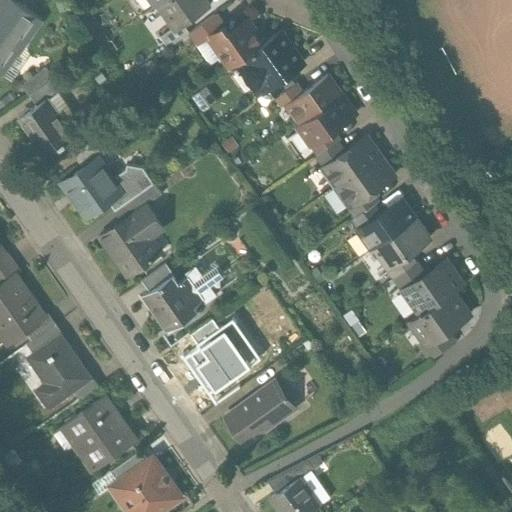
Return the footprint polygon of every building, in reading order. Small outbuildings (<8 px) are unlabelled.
[(43,19),(15,0),(2,0),(0,3),(0,70),(6,75),(7,74),(6,73),(43,19)] [(207,0),(163,0),(158,4),(176,28),(183,24),(210,4),(207,0)] [(207,41),(206,40),(222,28),(214,16),(189,33),(187,34),(197,48),(207,41)] [(227,70),(236,64),(263,45),(247,22),(228,36),(222,28),(206,40),(207,41),(218,57),(227,70)] [(183,24),(176,28),(161,39),(168,48),(187,34),(189,33),(183,24)] [(281,32),(263,45),(236,64),(258,95),(278,81),(303,63),(281,32)] [(208,64),(218,57),(207,41),(197,48),(208,64)] [(22,82),(31,94),(55,78),(46,65),(22,82)] [(300,125),(341,96),(342,95),(328,75),(302,93),(286,105),(300,125)] [(49,96),(59,90),(64,86),(57,76),(55,78),(31,94),(38,104),(49,96)] [(285,91),(278,81),(258,95),(265,106),(275,98),(285,91)] [(207,84),(192,95),(202,109),(218,99),(207,84)] [(286,105),(302,93),(296,84),(285,91),(275,98),(282,108),(286,105)] [(49,96),(64,117),(74,110),(59,90),(49,96)] [(64,117),(49,96),(38,104),(17,119),(43,156),(60,145),(61,146),(77,135),(64,117)] [(297,127),(310,146),(334,129),(355,115),(341,96),(300,125),(297,127)] [(334,129),(310,146),(318,157),(337,143),(342,140),(334,129)] [(82,168),(98,156),(100,158),(115,147),(103,131),(72,153),(82,168)] [(322,169),(335,188),(380,157),(366,137),(344,153),(323,167),(322,169)] [(337,143),(318,157),(316,158),(323,167),(344,153),(337,143)] [(155,183),(144,167),(127,164),(127,169),(114,178),(100,158),(98,156),(82,168),(62,182),(87,217),(109,202),(115,211),(155,183)] [(394,177),(380,157),(335,188),(349,208),(372,192),(394,177)] [(155,183),(115,211),(123,221),(135,213),(136,214),(148,206),(163,195),(155,183)] [(379,201),(372,192),(349,208),(356,217),(375,204),(379,201)] [(374,249),(417,219),(403,200),(382,215),(360,230),(358,232),(371,251),(374,249)] [(382,215),(375,204),(356,217),(353,219),(360,230),(382,215)] [(123,221),(100,237),(128,276),(162,252),(152,237),(164,228),(148,206),(136,214),(135,213),(123,221)] [(431,239),(417,219),(374,249),(388,269),(410,254),(431,239)] [(0,270),(12,262),(5,252),(0,255),(0,270)] [(416,264),(410,254),(388,269),(395,279),(416,264)] [(0,284),(14,274),(15,276),(20,272),(12,262),(0,270),(0,284)] [(403,292),(420,315),(452,292),(462,286),(445,262),(425,276),(403,292)] [(151,291),(174,275),(166,263),(143,279),(151,291)] [(202,274),(209,284),(224,274),(217,263),(202,274)] [(416,264),(395,279),(394,279),(403,292),(425,276),(416,264)] [(151,291),(146,294),(155,307),(151,310),(167,332),(186,319),(183,314),(203,300),(206,305),(218,297),(209,284),(202,274),(196,266),(185,274),(188,278),(180,283),(174,275),(151,291)] [(32,299),(15,276),(14,274),(0,284),(0,327),(10,341),(5,344),(6,345),(25,332),(45,318),(39,310),(41,308),(33,298),(32,299)] [(468,315),(452,292),(420,315),(410,322),(426,345),(445,332),(468,315)] [(353,309),(344,315),(358,338),(365,333),(357,320),(359,318),(353,309)] [(49,316),(45,318),(25,332),(32,341),(55,324),(49,316)] [(192,333),(202,347),(214,338),(224,331),(215,317),(192,333)] [(63,336),(55,324),(32,341),(27,344),(34,354),(60,337),(61,338),(63,336)] [(452,343),(445,332),(426,345),(421,348),(428,359),(452,343)] [(61,338),(60,337),(34,354),(30,358),(48,383),(38,391),(49,407),(73,390),(89,379),(89,378),(61,338)] [(202,347),(185,358),(210,394),(239,374),(227,356),(214,338),(202,347)] [(227,356),(239,374),(247,368),(235,351),(227,356)] [(91,376),(89,378),(89,379),(73,390),(80,400),(99,387),(91,376)] [(286,396),(276,382),(226,417),(245,444),(295,409),(287,398),(289,397),(287,395),(286,396)] [(116,411),(106,397),(66,426),(95,467),(132,442),(112,413),(116,411)] [(99,494),(110,486),(147,461),(140,451),(92,484),(99,494)] [(320,453),(269,479),(278,493),(299,478),(311,470),(323,460),(320,453)] [(160,511),(180,498),(152,458),(147,461),(110,486),(128,511),(160,511)] [(311,495),(319,507),(331,499),(311,470),(299,478),(300,479),(298,481),(309,496),(311,495)] [(278,493),(271,497),(279,508),(280,507),(283,511),(312,511),(319,507),(311,495),(309,496),(298,481),(300,479),(299,478),(278,493)]
